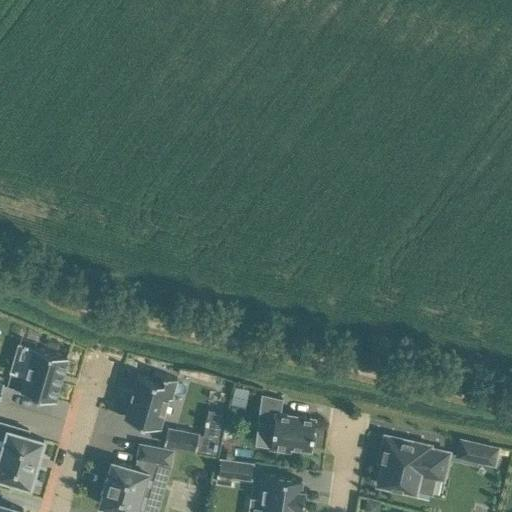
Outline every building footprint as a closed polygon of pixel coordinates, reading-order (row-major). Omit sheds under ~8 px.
[(59,341),(49,338),(47,344),(57,347),(59,341)] [(68,354),(34,345),(21,389),(55,398),(68,354)] [(137,372),(125,415),(160,425),(169,395),(171,396),(177,376),(154,369),(152,376),(137,372)] [(290,448),(291,444),(311,447),(311,444),(315,442),(316,433),(313,430),(315,416),(281,411),(283,396),(262,391),(258,419),(274,421),(271,446),(290,448)] [(0,474),(30,483),(35,466),(37,466),(37,464),(36,464),(38,456),(39,457),(40,455),(39,454),(44,437),(27,432),(28,428),(0,419),(0,434),(6,437),(0,456),(0,474)] [(196,448),(199,435),(167,429),(165,442),(196,448)] [(382,463),(378,481),(415,490),(416,487),(431,491),(435,474),(443,476),(449,450),(430,446),(430,443),(385,433),(378,462),(382,463)] [(461,436),(457,453),(496,463),(500,445),(461,436)] [(100,502),(133,511),(135,511),(147,474),(159,477),(164,461),(171,462),(174,448),(172,448),(172,445),(141,440),(141,441),(140,441),(137,455),(138,455),(136,465),(113,458),(108,474),(107,474),(103,486),(104,486),(100,502)] [(220,455),(217,472),(251,477),(253,460),(220,455)] [(250,495),(247,511),(297,511),(298,505),(303,505),(305,488),(301,488),(302,481),(301,481),(302,477),(263,471),(259,496),(250,495)] [(0,511),(22,511),(24,507),(0,500),(0,511)]
